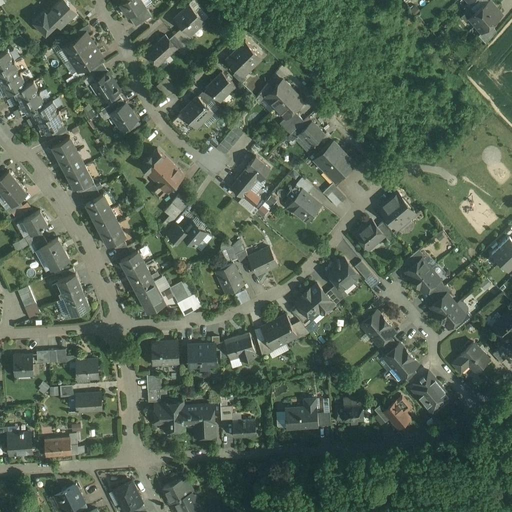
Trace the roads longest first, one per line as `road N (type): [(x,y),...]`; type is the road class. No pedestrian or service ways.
road 1 (residential): [(137,462),(405,444),(454,428),(475,409)]
road 2 (residential): [(363,207),(315,261),(268,297),(205,319),(116,326)]
road 3 (residential): [(0,128),(82,238),(116,326)]
road 4 (residential): [(475,409),(437,362),(432,337),(390,290)]
road 5 (residential): [(116,326),(137,462)]
road 6 (residential): [(158,116),(98,0)]
